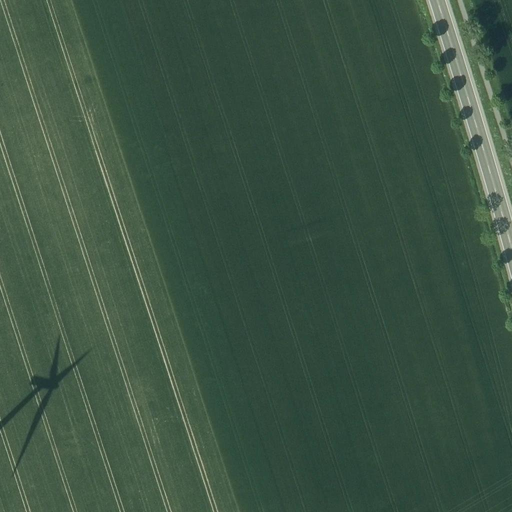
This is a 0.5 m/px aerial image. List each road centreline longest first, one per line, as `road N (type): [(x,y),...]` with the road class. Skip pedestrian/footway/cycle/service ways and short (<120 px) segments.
road 1 (track): [(245,511),(79,0)]
road 2 (primary): [(511,251),(436,0)]
